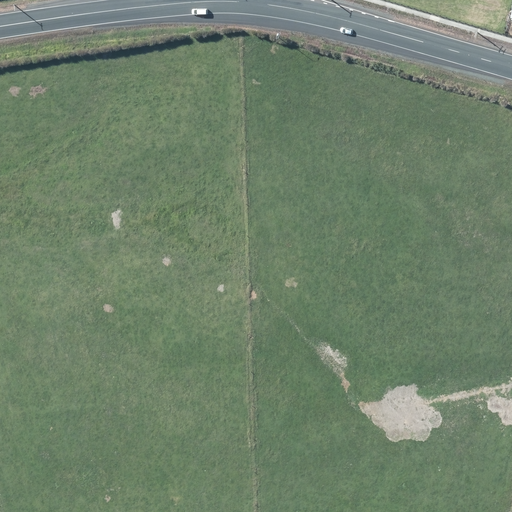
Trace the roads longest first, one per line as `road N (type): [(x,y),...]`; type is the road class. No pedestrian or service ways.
road 1 (tertiary): [(261,3),(158,5),(0,27)]
road 2 (tertiary): [(511,68),(261,3)]
